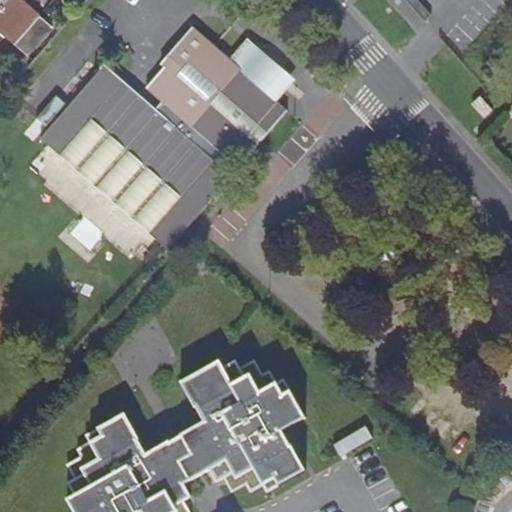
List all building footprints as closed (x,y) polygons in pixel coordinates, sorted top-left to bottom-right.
[(28,0),(0,0),(0,31),(30,56),(54,28),(26,3),(28,0)] [(106,67),(44,139),(167,247),(170,249),(232,176),(214,161),(222,151),(239,167),(287,113),(278,105),(297,84),(247,41),(229,62),(213,48),(192,30),(159,67),(164,71),(147,91),(212,143),(204,152),(106,67)] [(168,511),(168,510),(184,502),(192,498),(185,486),(191,482),(203,476),(210,472),(216,484),(224,480),(239,472),(247,487),(251,494),(264,488),(267,493),(271,490),(277,487),(295,478),(282,454),(290,450),(282,435),(278,427),(302,413),(285,382),(277,387),(271,374),(263,378),(255,364),(241,371),(236,364),(223,371),(219,364),(191,379),(204,404),(197,408),(207,425),(211,434),(187,447),(182,438),(171,444),(176,453),(150,466),(146,458),(136,441),(129,445),(117,421),(88,436),(92,444),(79,451),(82,458),(68,465),(76,480),(68,485),(74,497),(69,500),(75,511),(168,511)] [(195,409),(197,408),(204,404),(191,379),(181,384),(195,409)] [(278,427),(282,435),(306,422),(302,413),(278,427)] [(129,445),(136,441),(139,440),(126,416),(117,421),(129,445)] [(211,434),(207,425),(182,438),(187,447),(211,434)] [(171,444),(146,458),(150,466),(176,453),(171,444)] [(282,454),(295,478),(305,472),(293,449),(290,450),(282,454)] [(232,495),(247,487),(239,472),(224,480),(226,485),(232,495)] [(168,510),(168,511),(189,511),(184,502),(168,510)]
